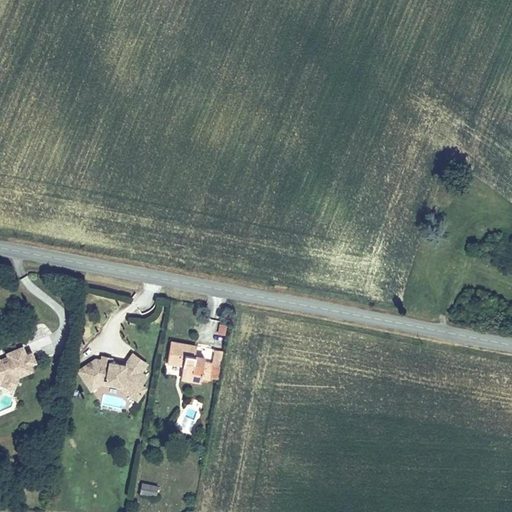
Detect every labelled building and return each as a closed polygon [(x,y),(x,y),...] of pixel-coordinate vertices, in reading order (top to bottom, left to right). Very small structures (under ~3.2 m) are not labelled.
[(223,335),(226,324),(218,322),(215,333),(223,335)] [(27,334),(17,336),(11,374),(20,363),(34,359),(33,352),(38,351),(37,341),(28,342),(27,334)] [(11,374),(17,336),(9,338),(10,343),(0,344),(0,366),(1,367),(11,374)] [(205,373),(214,375),(217,363),(208,361),(209,356),(195,353),(196,345),(178,341),(175,360),(189,363),(187,376),(203,380),(205,373)] [(109,353),(103,352),(86,364),(97,379),(106,373),(108,375),(127,379),(144,391),(152,380),(147,377),(153,368),(148,364),(154,356),(140,347),(132,358),(123,356),(123,355),(122,355),(122,354),(121,354),(121,353),(120,353),(119,353),(118,354),(117,355),(109,353)] [(217,363),(214,375),(223,377),(224,365),(217,363)] [(98,382),(108,375),(106,373),(97,379),(98,382)] [(191,433),(197,410),(188,408),(182,431),(191,433)] [(161,497),(162,488),(147,485),(145,495),(161,497)]
